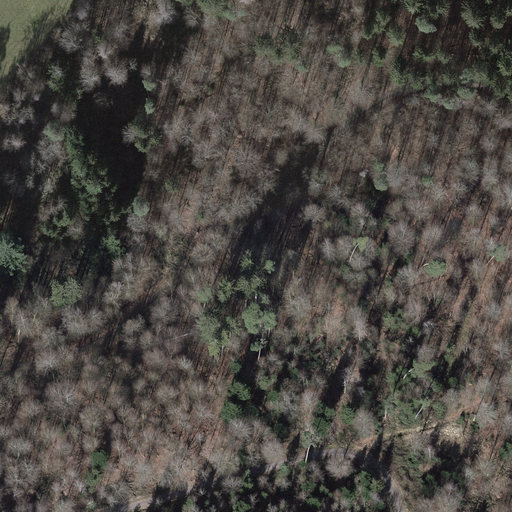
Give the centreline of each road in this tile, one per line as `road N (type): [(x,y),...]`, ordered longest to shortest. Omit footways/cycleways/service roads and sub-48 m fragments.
road 1 (track): [(511,87),(447,76),(401,88),(317,148),(137,314),(69,353),(0,370)]
road 2 (track): [(400,511),(383,464),(360,448),(319,447),(104,511)]
